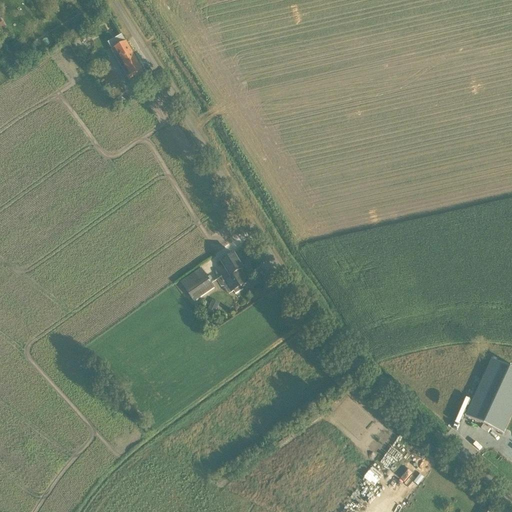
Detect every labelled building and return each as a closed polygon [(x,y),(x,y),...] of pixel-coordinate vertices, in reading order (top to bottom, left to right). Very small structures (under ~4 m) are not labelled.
[(111,50),(132,87),(146,79),(125,42),(111,50)] [(103,82),(107,88),(118,82),(113,73),(102,80),(103,82)] [(227,274),(222,277),(232,293),(234,292),(235,295),(243,290),(241,287),(248,283),(241,271),(243,269),(235,255),(221,263),(227,274)] [(202,269),(181,283),(194,302),(214,288),(202,269)] [(212,300),(207,310),(214,314),(220,303),(212,300)] [(511,409),(511,368),(491,359),(465,416),(501,433),(511,409)] [(484,503),(479,511),(492,511),(494,509),(484,503)]
